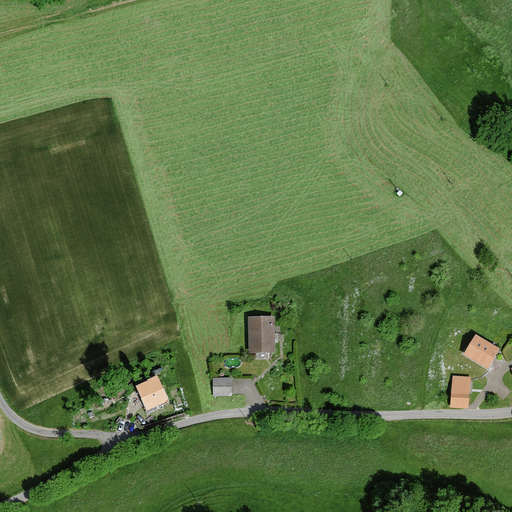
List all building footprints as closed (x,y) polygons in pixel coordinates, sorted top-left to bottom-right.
[(248,355),(275,354),(274,318),(247,318),(248,355)] [(499,357),(478,343),(467,360),(488,373),(499,357)] [(212,398),(231,398),(231,379),(212,380),(212,398)] [(456,380),(451,385),(450,410),(468,411),(469,380),(456,380)] [(137,389),(147,413),(166,405),(156,381),(137,389)]
